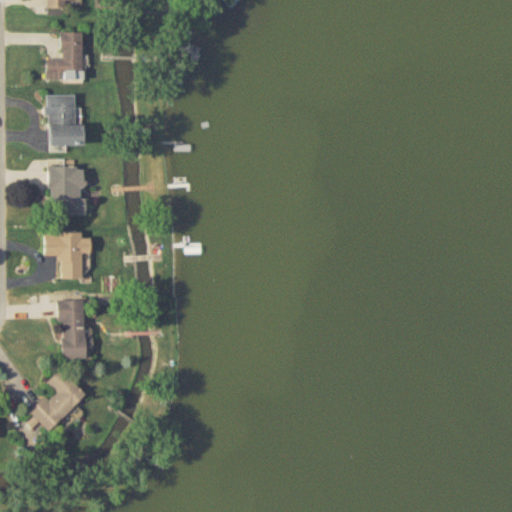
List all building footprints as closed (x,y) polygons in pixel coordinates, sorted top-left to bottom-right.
[(48,0),(48,10),(72,10),(71,0),(48,0)] [(81,82),(81,33),(59,33),(59,61),(45,61),(45,82),(81,82)] [(73,126),(73,96),(46,96),(46,147),(82,147),(82,126),(73,126)] [(75,168),(47,168),(47,215),(75,215),(75,168)] [(58,281),(83,280),(82,255),(89,255),(89,238),(43,239),(43,258),(57,257),(58,281)] [(55,301),(56,323),(60,323),(60,358),(84,358),(83,301),(55,301)] [(84,394),(59,368),(44,382),(51,390),(29,412),(47,430),(84,394)]
